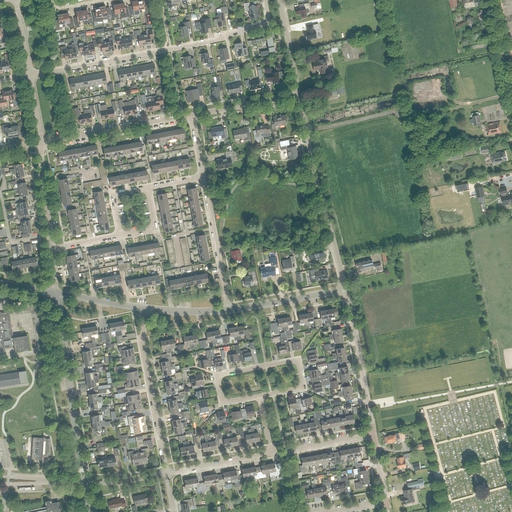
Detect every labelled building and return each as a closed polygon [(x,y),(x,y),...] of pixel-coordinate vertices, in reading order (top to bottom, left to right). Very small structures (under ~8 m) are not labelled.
[(147,5),(144,5),(142,0),(141,0),(137,1),(139,13),(140,13),(143,12),(145,14),(149,14),(147,5)] [(473,0),(463,0),(465,8),(478,6),(478,5),(480,4),(479,0),(477,0),(474,1),(473,0)] [(133,7),(129,8),(131,18),(131,17),(134,16),(140,15),(140,13),(139,13),(137,1),(132,2),(133,7)] [(251,2),(243,3),(245,12),(245,11),(248,10),(249,16),(250,18),(251,18),(257,17),(258,16),(258,14),(257,8),(256,7),(255,6),(251,7),(250,2),(251,2)] [(125,9),(124,3),(118,4),(120,13),(121,18),(130,17),(128,8),(125,9)] [(304,6),(295,9),(297,15),(301,14),(302,19),(307,17),(306,16),(307,16),(307,13),(309,12),(308,9),(310,8),(308,3),(303,4),(304,6)] [(113,5),(114,11),(111,11),(112,18),(118,17),(117,14),(120,13),(118,4),(113,5)] [(110,12),(106,12),(105,7),(100,8),(102,17),(102,20),(107,20),(108,21),(112,20),(110,12)] [(216,16),(217,19),(214,20),(214,21),(214,24),(215,24),(218,24),(218,26),(226,25),(224,14),(223,14),(228,13),(227,7),(220,8),(222,15),(216,16)] [(102,17),(100,8),(94,9),(96,14),(92,15),(94,22),(97,22),(102,22),(103,22),(102,20),(102,17)] [(83,11),(81,11),(83,20),(84,24),(89,23),(89,24),(93,23),(91,15),(88,16),(87,10),(86,10),(86,9),(82,10),(83,11)] [(75,26),(76,28),(80,27),(79,25),(81,25),(80,21),(83,20),(81,11),(76,12),(77,18),(74,18),(75,26)] [(72,19),(69,19),(68,14),(63,15),(64,24),(67,23),(68,27),(74,26),(72,19)] [(57,16),(58,21),(55,22),(56,31),(57,30),(60,28),(65,27),(64,24),(63,15),(57,16)] [(200,22),(195,23),(197,30),(200,29),(201,34),(208,32),(207,28),(210,28),(209,19),(203,20),(203,23),(200,24),(200,22)] [(190,28),(189,22),(184,23),(184,26),(179,27),(181,37),(188,36),(187,28),(190,28)] [(306,41),(317,38),(315,30),(319,29),(318,24),(313,25),(312,25),(306,26),(308,32),(304,33),(306,41)] [(146,34),(143,35),(145,45),(151,44),(150,39),(153,39),(151,29),(149,30),(148,29),(147,29),(146,32),(146,34)] [(140,46),(145,45),(143,35),(140,35),(139,30),(134,31),(135,40),(138,39),(140,46)] [(109,41),(106,42),(108,52),(114,51),(113,44),(115,43),(114,36),(115,36),(114,34),(111,35),(112,38),(109,38),(109,41)] [(125,38),(127,48),(132,47),(131,41),(134,40),(133,34),(130,34),(130,37),(125,38)] [(116,37),(117,43),(117,45),(120,45),(121,50),(127,48),(125,38),(122,39),(121,36),(116,37)] [(268,51),(260,52),(261,56),(269,55),(268,52),(269,52),(275,51),(272,37),(266,38),(266,39),(266,38),(262,39),(263,41),(266,41),(266,40),(269,51),(268,51)] [(102,39),(100,39),(97,40),(98,49),(101,48),(102,53),(108,52),(106,42),(103,42),(102,39)] [(95,54),(95,52),(94,47),(97,47),(96,40),(93,40),(93,44),(88,45),(90,55),(95,54)] [(69,46),(69,49),(70,52),(71,59),(77,58),(75,51),(78,50),(77,42),(71,43),(72,46),(69,46)] [(84,43),(81,43),(81,42),(78,43),(80,50),(82,50),(84,56),(90,55),(88,45),(84,46),(84,43)] [(242,43),(240,43),(234,44),(235,49),(234,49),(234,54),(236,53),(236,57),(244,56),(248,55),(246,48),(243,48),(242,43)] [(64,53),(65,60),(71,59),(70,52),(69,49),(66,49),(65,46),(60,47),(61,54),(64,53)] [(229,59),(228,52),(227,48),(219,50),(221,60),(229,59)] [(200,58),(202,58),(203,64),(207,63),(207,68),(213,67),(212,59),(209,60),(208,53),(199,54),(199,55),(200,58)] [(5,62),(2,62),(4,71),(9,70),(8,64),(11,63),(10,55),(4,56),(5,62)] [(185,68),(195,66),(194,60),(191,61),(190,56),(181,58),(183,58),(183,61),(182,61),(183,64),(184,64),(185,68)] [(324,57),(324,60),(318,61),(318,62),(312,63),(314,69),(317,69),(317,68),(319,68),(320,73),(328,72),(326,62),(329,61),(328,56),(324,57)] [(154,64),(148,65),(150,75),(153,74),(153,76),(156,76),(154,64)] [(142,66),(136,67),(138,77),(141,76),(141,78),(144,78),(142,66)] [(129,81),(132,80),(130,68),(124,69),(126,79),(129,79),(129,81)] [(271,74),(265,75),(266,82),(270,81),(270,80),(272,80),(272,84),(280,83),(279,77),(282,77),(282,76),(282,73),(281,72),(278,72),(271,74)] [(99,74),(101,84),(104,83),(104,85),(107,85),(105,73),(99,74)] [(93,75),(87,76),(89,86),(92,85),(92,88),(95,87),(93,75)] [(80,90),(83,89),(81,77),(75,78),(77,88),(80,88),(80,90)] [(249,86),(250,90),(254,89),(254,90),(257,89),(261,88),(259,80),(249,82),(248,80),(245,81),(246,87),(249,86)] [(215,87),(211,88),(213,98),(220,96),(218,88),(221,88),(220,81),(214,82),(215,87)] [(229,94),(235,93),(240,92),(239,89),(242,88),(241,82),(236,83),(236,84),(227,86),(228,89),(227,90),(228,91),(229,94)] [(197,99),(199,98),(199,99),(199,96),(203,96),(200,83),(196,84),(197,89),(186,91),(187,96),(186,96),(187,102),(195,101),(195,100),(197,99)] [(328,91),(329,96),(344,93),(342,83),(336,84),(337,89),(328,91)] [(7,90),(9,100),(10,105),(13,104),(13,106),(19,105),(18,95),(14,96),(13,89),(7,90)] [(9,100),(7,90),(2,91),(3,98),(0,98),(0,101),(1,107),(7,106),(6,101),(9,100)] [(158,101),(161,100),(162,100),(162,96),(161,96),(161,92),(156,93),(156,96),(151,97),(154,111),(160,109),(158,101)] [(148,112),(154,111),(151,97),(145,98),(145,94),(140,95),(142,104),(146,103),(148,112)] [(129,105),(131,115),(137,114),(136,105),(139,105),(137,97),(134,98),(135,100),(129,102),(129,105)] [(125,116),(131,115),(129,105),(129,102),(123,103),(122,100),(119,100),(118,101),(120,108),(121,108),(124,107),(125,116)] [(113,109),(107,110),(109,119),(115,118),(113,109),(116,109),(115,101),(111,102),(113,109)] [(97,105),(95,105),(97,112),(98,112),(101,112),(103,120),(109,119),(107,110),(106,105),(100,106),(100,104),(97,105)] [(84,110),(84,114),(86,123),(92,122),(90,114),(95,113),(93,105),(89,106),(89,109),(84,110)] [(84,114),(81,114),(81,110),(78,111),(77,108),(75,109),(72,109),(73,118),(76,117),(76,120),(79,120),(80,124),(86,123),(84,114)] [(274,121),(271,122),(272,130),(275,129),(275,126),(286,124),(285,115),(277,117),(277,116),(273,117),(274,121)] [(479,115),(472,117),(474,126),(481,124),(479,115)] [(11,127),(13,137),(20,135),(19,130),(23,129),(21,122),(15,123),(16,126),(11,127)] [(500,122),(486,125),(489,135),(502,133),(500,122)] [(13,137),(11,127),(7,128),(7,125),(1,126),(3,133),(6,132),(7,138),(13,137)] [(269,128),(265,129),(264,125),(256,126),(256,130),(253,131),(254,139),(257,138),(258,138),(258,137),(260,136),(260,135),(261,134),(262,133),(263,137),(270,136),(269,128)] [(211,132),(207,132),(209,139),(213,138),(213,137),(218,136),(219,140),(221,139),(225,139),(228,138),(226,128),(223,129),(223,127),(222,127),(211,129),(211,132)] [(239,130),(233,131),(234,139),(244,138),(245,140),(250,139),(249,132),(246,133),(245,128),(239,129),(239,130)] [(171,131),(165,132),(166,141),(170,140),(170,142),(173,142),(171,131)] [(136,152),(140,151),(140,153),(143,153),(143,150),(141,142),(135,143),(136,152)] [(96,145),(89,146),(91,155),(95,154),(95,156),(98,156),(96,145)] [(281,151),(287,149),(289,159),(298,158),(296,147),(292,148),(291,145),(280,147),(281,151)] [(83,148),(77,149),(79,157),(82,157),(82,159),(85,158),(85,156),(83,148)] [(60,161),(66,160),(65,151),(58,152),(59,156),(56,157),(58,164),(60,163),(60,161)] [(233,152),(233,151),(225,152),(226,159),(217,160),(218,169),(232,166),(231,162),(234,162),(233,152)] [(501,162),(507,161),(505,152),(501,153),(500,152),(491,154),(493,165),(502,163),(501,162)] [(12,172),(23,170),(22,164),(14,165),(15,169),(10,170),(10,173),(12,172)] [(23,170),(12,172),(12,175),(15,174),(16,178),(15,178),(15,181),(23,180),(22,177),(25,176),(23,170)] [(63,180),(59,180),(60,187),(69,185),(68,179),(70,178),(69,176),(62,177),(63,180)] [(14,189),(15,191),(27,189),(26,183),(23,183),(23,180),(15,181),(11,182),(12,185),(17,184),(18,188),(17,188),(14,189)] [(458,192),(469,190),(468,182),(456,184),(458,192)] [(482,187),(475,188),(477,198),(478,202),(485,201),(484,196),(482,187)] [(27,189),(18,190),(15,191),(15,194),(19,193),(20,197),(15,198),(16,201),(23,199),(22,196),(28,195),(27,189)] [(506,189),(499,190),(500,194),(501,194),(502,197),(503,205),(506,205),(507,206),(509,206),(509,205),(509,204),(511,204),(511,203),(511,202),(511,195),(509,196),(509,195),(508,196),(505,196),(505,193),(507,193),(506,189)] [(71,197),(62,199),(64,205),(71,204),(72,207),(79,206),(78,202),(72,204),(71,200),(71,197)] [(16,210),(18,210),(27,208),(26,202),(23,202),(23,199),(16,201),(13,201),(13,204),(15,203),(16,209),(15,210),(16,210)] [(72,210),(68,210),(69,217),(78,215),(77,213),(77,209),(79,208),(79,206),(72,207),(72,210)] [(18,216),(19,219),(26,218),(26,215),(28,214),(27,208),(18,210),(16,210),(17,215),(18,216)] [(18,226),(18,229),(30,227),(30,224),(31,224),(31,220),(28,220),(27,217),(26,218),(19,219),(19,222),(21,221),(22,225),(18,226)] [(194,224),(192,224),(193,227),(203,225),(202,219),(194,221),(194,224)] [(21,235),(22,238),(29,237),(29,233),(31,233),(30,227),(18,229),(19,231),(22,231),(23,234),(21,235)] [(310,260),(315,259),(319,258),(319,261),(324,261),(324,257),(323,254),(322,254),(322,251),(323,251),(322,245),(321,245),(322,246),(311,248),(312,248),(312,249),(310,250),(309,250),(310,260)] [(140,246),(134,247),(136,256),(136,259),(142,258),(142,255),(140,246)] [(235,251),(232,251),(234,262),(237,261),(237,262),(239,263),(240,263),(241,261),(242,260),(240,250),(243,250),(242,246),(235,248),(235,251)] [(110,256),(108,248),(102,249),(104,258),(104,260),(110,258),(110,256)] [(98,262),(98,259),(96,250),(90,251),(90,255),(88,256),(89,263),(92,262),(91,260),(95,259),(95,263),(98,262)] [(29,254),(30,259),(31,267),(37,266),(36,257),(32,258),(31,253),(29,254)] [(66,256),(68,263),(76,261),(75,258),(78,257),(77,255),(66,256)] [(25,268),(31,267),(30,259),(26,259),(26,257),(23,257),(25,268)] [(271,266),(261,268),(263,278),(276,275),(275,268),(278,268),(276,257),(270,258),(271,266)] [(290,260),(282,261),(284,271),(293,270),(291,263),(295,262),(294,257),(290,257),(290,260)] [(372,264),(371,259),(356,263),(358,273),(359,272),(359,273),(360,273),(362,272),(374,269),(373,268),(375,268),(375,269),(381,267),(380,263),(372,264)] [(326,270),(321,271),(319,272),(318,269),(310,270),(309,270),(310,276),(311,276),(312,282),(311,282),(311,283),(323,281),(323,279),(328,278),(327,278),(326,275),(327,275),(328,274),(327,271),(326,271),(326,270)] [(253,280),(256,280),(254,271),(250,272),(250,276),(244,277),(245,281),(246,281),(247,287),(254,286),(253,280)] [(154,272),(151,272),(152,276),(154,285),(160,284),(158,275),(155,276),(154,272)] [(200,275),(202,283),(208,282),(207,273),(200,275)] [(194,274),(196,285),(202,283),(200,275),(197,275),(196,274),(194,274)] [(94,277),(92,277),(93,284),(96,284),(96,288),(103,287),(101,278),(95,279),(94,277)] [(178,288),(176,280),(172,280),(172,278),(166,280),(167,287),(171,287),(171,290),(178,288)] [(334,309),(327,310),(329,323),(330,326),(333,326),(331,318),(335,317),(335,315),(339,314),(338,309),(334,310),(334,309)] [(329,323),(327,310),(321,311),(322,319),(326,319),(327,323),(329,323)] [(0,349),(11,348),(11,347),(14,347),(15,352),(29,350),(27,335),(13,338),(13,336),(9,312),(0,313),(0,349)] [(308,327),(306,314),(299,315),(301,323),(305,323),(305,327),(308,327)] [(284,318),(286,331),(289,330),(288,326),(292,325),(291,317),(284,318)] [(286,331),(284,318),(278,319),(278,323),(276,323),(277,326),(274,327),(275,334),(278,333),(277,328),(283,326),(284,331),(286,331)] [(124,321),(116,323),(119,336),(122,336),(121,331),(125,330),(125,329),(124,321)] [(119,336),(116,323),(109,324),(110,331),(111,331),(111,332),(115,332),(116,337),(119,336)] [(92,343),(93,347),(96,346),(94,336),(97,335),(97,334),(98,334),(96,326),(89,328),(91,336),(92,343)] [(242,326),(236,327),(238,340),(241,340),(240,337),(241,337),(241,336),(244,335),(243,334),(245,334),(246,340),(250,339),(249,330),(243,331),(242,326)] [(236,341),(238,340),(236,327),(229,329),(231,336),(235,336),(236,341)] [(84,338),(91,336),(89,328),(82,329),(83,337),(84,336),(84,338)] [(329,338),(342,335),(341,329),(333,330),(334,334),(329,335),(329,338)] [(220,330),(213,332),(215,344),(218,344),(217,339),(221,338),(220,330)] [(215,344),(213,332),(206,333),(208,341),(212,340),(213,345),(215,344)] [(197,335),(190,336),(192,349),(195,348),(194,343),(198,342),(197,335)] [(192,349),(190,336),(184,337),(185,345),(189,344),(190,349),(192,349)] [(174,339),(167,340),(170,353),(172,353),(171,348),(175,347),(174,339)] [(170,353),(167,340),(161,342),(163,349),(166,349),(167,354),(170,353)] [(295,341),(288,342),(290,352),(293,351),(293,350),(302,349),(301,342),(295,343),(295,341)] [(282,345),(278,346),(280,355),(287,354),(287,352),(290,352),(288,342),(281,343),(282,345)] [(235,345),(236,352),(233,352),(234,354),(228,355),(229,362),(238,361),(239,361),(242,361),(240,351),(239,345),(235,345)] [(83,352),(84,359),(92,358),(92,356),(93,355),(94,355),(93,351),(100,350),(99,346),(96,346),(93,347),(92,347),(92,350),(83,352)] [(122,358),(134,355),(133,349),(127,350),(126,346),(118,348),(119,351),(121,351),(122,358)] [(332,354),(333,357),(346,355),(344,348),(336,349),(337,353),(332,354)] [(215,367),(223,366),(221,357),(220,357),(220,355),(214,356),(213,349),(209,350),(210,357),(212,366),(215,366),(215,367)] [(212,366),(210,357),(209,350),(205,351),(207,358),(204,358),(204,360),(199,361),(200,368),(209,366),(209,367),(212,366)] [(240,351),(242,361),(245,360),(245,362),(252,360),(250,351),(248,351),(247,350),(240,351)] [(316,350),(306,352),(307,355),(308,355),(310,364),(317,362),(319,362),(318,359),(317,356),(318,356),(316,350)] [(134,355),(122,358),(124,365),(135,362),(134,355)] [(95,361),(95,357),(92,358),(84,359),(85,366),(92,365),(93,365),(92,361),(95,361)] [(161,363),(163,369),(175,367),(174,364),(172,365),(171,361),(161,363)] [(103,371),(102,364),(95,364),(96,372),(103,371)] [(175,367),(163,369),(164,376),(172,374),(171,370),(175,369),(175,367)] [(335,373),(336,376),(349,374),(348,367),(339,368),(340,372),(335,373)] [(328,375),(321,376),(321,372),(319,373),(318,369),(309,371),(310,378),(311,378),(312,381),(322,379),(326,379),(326,378),(329,377),(328,375)] [(0,386),(20,383),(20,384),(28,383),(26,371),(18,372),(0,375),(0,386)] [(126,380),(138,378),(137,371),(125,373),(126,380)] [(86,373),(87,381),(95,379),(98,379),(97,376),(94,376),(94,372),(93,373),(93,372),(86,373)] [(193,389),(195,389),(205,387),(204,383),(203,384),(202,375),(195,376),(195,379),(191,380),(193,389)] [(138,378),(126,380),(127,384),(124,385),(125,388),(127,387),(127,388),(139,385),(138,378)] [(326,379),(322,379),(312,381),(313,384),(314,384),(315,393),(322,391),(321,387),(330,385),(329,378),(326,379)] [(98,379),(95,379),(87,381),(88,388),(95,387),(96,386),(95,383),(98,382),(98,379)] [(179,386),(166,389),(167,395),(175,393),(174,389),(179,388),(179,386)] [(351,386),(343,388),(342,388),(341,388),(341,389),(341,392),(339,392),(339,395),(352,393),(351,386)] [(206,390),(205,387),(195,389),(196,395),(195,395),(195,394),(196,399),(199,398),(208,396),(207,390),(206,390)] [(96,394),(88,395),(89,402),(98,401),(101,401),(103,400),(102,397),(97,398),(97,394),(96,394)] [(127,397),(129,403),(140,401),(139,394),(127,397)] [(168,401),(170,408),(182,406),(182,403),(177,404),(176,400),(179,399),(179,396),(173,397),(174,400),(168,401)] [(301,411),(299,399),(295,400),(295,398),(288,399),(290,409),(293,408),(294,410),(296,410),(297,411),(296,411),(297,415),(301,414),(301,411)] [(302,399),(299,399),(301,411),(307,410),(306,406),(312,405),(311,398),(302,399)] [(98,401),(89,402),(90,410),(98,409),(98,408),(99,408),(98,403),(101,403),(101,401),(98,401)] [(127,411),(121,413),(122,416),(129,415),(128,412),(130,411),(142,408),(140,401),(129,403),(129,407),(127,408),(127,411)] [(207,402),(195,404),(196,410),(199,409),(200,416),(210,414),(209,410),(208,410),(207,402)] [(351,404),(344,406),(346,414),(346,416),(348,424),(354,423),(353,415),(349,416),(348,408),(352,408),(351,404)] [(182,406),(170,408),(171,415),(179,413),(178,409),(183,408),(182,406)] [(246,408),(243,409),(245,419),(252,417),(252,416),(255,415),(253,406),(246,407),(246,408)] [(245,419),(243,409),(240,410),(240,411),(231,412),(233,419),(238,418),(239,420),(245,419)] [(339,410),(339,413),(340,418),(341,425),(348,424),(346,416),(343,417),(341,410),(339,410)] [(217,414),(214,414),(216,424),(226,422),(225,420),(226,420),(224,411),(217,412),(217,414)] [(316,412),(317,418),(318,424),(321,423),(322,429),(329,428),(327,420),(323,421),(323,417),(322,417),(321,411),(316,412)] [(341,425),(340,418),(336,418),(335,413),(333,414),(334,418),(335,427),(341,425)] [(92,424),(105,422),(104,420),(100,421),(100,415),(99,416),(99,415),(91,416),(92,424)] [(327,420),(329,428),(335,427),(334,418),(330,419),(329,415),(326,415),(327,420)] [(135,416),(127,417),(129,427),(130,426),(133,426),(145,424),(144,417),(135,418),(135,416)] [(318,424),(317,418),(311,419),(312,423),(308,423),(309,431),(316,430),(315,424),(318,424)] [(172,421),(173,428),(186,425),(185,423),(181,424),(180,419),(172,421)] [(203,419),(198,425),(201,428),(206,421),(203,419)] [(303,433),(302,424),(301,420),(298,420),(299,425),(295,426),(296,434),(303,433)] [(109,421),(105,422),(92,424),(93,431),(97,430),(97,434),(105,433),(105,429),(102,429),(101,425),(105,424),(105,426),(110,425),(109,421)] [(145,424),(133,426),(134,433),(146,431),(145,424)] [(186,425),(173,428),(174,434),(182,432),(181,429),(186,428),(186,425)] [(251,430),(253,442),(259,441),(258,433),(254,434),(253,429),(257,428),(256,425),(250,426),(251,430)] [(253,442),(251,430),(248,430),(249,435),(244,436),(242,428),(239,428),(240,435),(241,438),(245,437),(246,443),(253,442)] [(406,440),(404,432),(385,436),(387,445),(397,442),(397,440),(399,440),(400,442),(406,440)] [(231,433),(229,434),(231,446),(238,445),(236,437),(232,438),(231,433)] [(209,434),(207,435),(210,450),(216,449),(216,446),(215,441),(211,442),(210,437),(209,434)] [(206,443),(202,444),(203,448),(203,451),(210,450),(207,435),(204,435),(206,443)] [(43,438),(33,437),(31,460),(42,460),(42,462),(42,457),(47,455),(53,456),(50,438),(47,440),(44,438),(44,436),(43,436),(43,438)] [(185,442),(188,454),(194,453),(193,445),(189,446),(188,441),(185,442)] [(141,450),(141,452),(138,453),(140,465),(147,463),(146,457),(149,456),(147,448),(141,450)] [(359,448),(352,449),(354,457),(356,468),(362,467),(362,464),(358,464),(356,457),(360,456),(359,448)] [(339,452),(336,453),(338,464),(345,463),(344,459),(347,458),(346,450),(339,451),(339,452)] [(140,465),(138,453),(133,454),(133,451),(127,452),(129,461),(132,460),(133,466),(140,465)] [(332,465),(338,464),(336,453),(334,453),(333,453),(327,454),(328,462),(332,461),(332,465)] [(100,460),(97,461),(98,468),(107,466),(106,459),(106,457),(100,458),(100,460)] [(309,465),(307,457),(301,459),(302,466),(299,466),(301,473),(306,472),(305,466),(309,465)] [(405,461),(404,457),(397,458),(398,463),(397,463),(399,468),(407,467),(405,461)] [(107,466),(116,465),(115,458),(106,459),(107,466)] [(277,479),(283,478),(281,468),(275,469),(274,463),(268,465),(269,472),(270,478),(277,477),(277,479)] [(269,472),(268,465),(261,466),(262,472),(259,472),(260,478),(266,477),(265,473),(269,472)] [(248,468),(250,476),(254,475),(255,479),(260,478),(259,472),(256,473),(255,467),(248,468)] [(240,476),(241,485),(244,485),(243,482),(247,481),(246,477),(250,476),(248,468),(242,469),(243,475),(240,476)] [(360,468),(352,470),(353,472),(354,476),(356,475),(356,479),(359,478),(367,477),(366,470),(360,472),(360,468)] [(229,472),(231,480),(231,482),(235,481),(235,483),(234,483),(235,488),(242,486),(241,485),(240,476),(237,476),(236,471),(229,472)] [(231,482),(231,480),(229,472),(223,473),(224,479),(221,479),(222,486),(231,484),(231,482)] [(222,486),(221,479),(218,480),(217,474),(210,476),(212,483),(215,483),(216,487),(222,486)] [(212,483),(210,476),(204,477),(205,482),(201,483),(203,489),(203,491),(209,490),(208,484),(212,483)] [(333,494),(340,492),(339,484),(334,485),(334,480),(332,481),(331,477),(327,478),(328,481),(329,489),(332,488),(333,494)] [(338,481),(339,484),(340,492),(346,491),(345,486),(348,485),(347,478),(346,478),(346,477),(344,477),(344,478),(341,479),(341,480),(338,481)] [(368,483),(367,477),(359,478),(360,482),(355,483),(356,489),(363,488),(363,484),(368,483)] [(191,479),(192,487),(196,487),(197,490),(203,489),(201,483),(198,483),(197,478),(191,479)] [(189,488),(192,487),(191,479),(184,481),(185,486),(183,487),(184,496),(188,495),(187,492),(189,492),(189,488)] [(405,497),(401,498),(402,504),(407,503),(407,504),(414,502),(411,488),(419,487),(419,486),(424,485),(423,479),(418,481),(418,482),(408,484),(410,490),(404,491),(405,497)] [(319,488),(321,496),(327,495),(326,489),(329,489),(328,481),(322,483),(323,487),(319,488)] [(312,484),(312,489),(314,497),(321,496),(319,488),(315,489),(314,484),(312,484)] [(307,498),(314,497),(312,489),(309,490),(308,485),(302,486),(303,493),(306,493),(307,498)] [(148,502),(146,494),(133,497),(135,505),(148,502)] [(114,500),(108,502),(110,509),(122,506),(122,507),(126,506),(124,500),(121,501),(120,498),(114,500)] [(184,504),(181,504),(182,511),(189,511),(188,507),(193,506),(191,499),(184,501),(184,504)] [(59,511),(59,508),(60,508),(59,502),(52,503),(51,500),(45,501),(46,507),(20,511),(59,511)]
